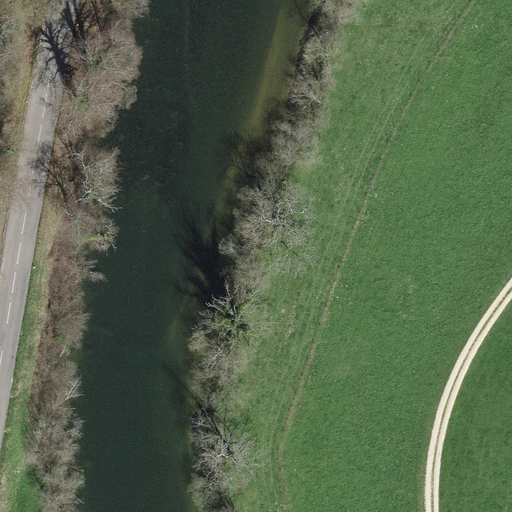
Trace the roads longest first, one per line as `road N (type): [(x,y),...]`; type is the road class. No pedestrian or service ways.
road 1 (secondary): [(0,360),(67,0)]
road 2 (track): [(434,511),(448,401),(467,354),(511,287)]
